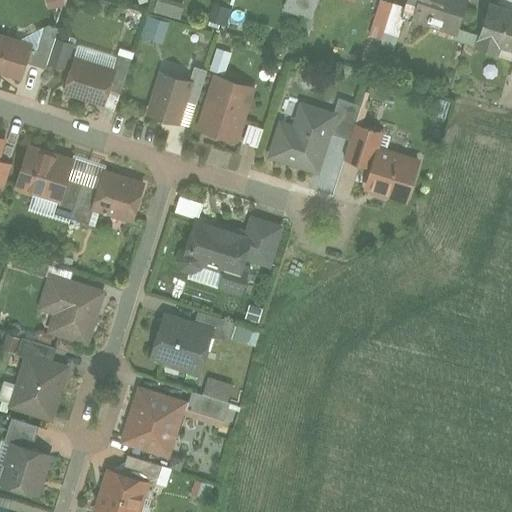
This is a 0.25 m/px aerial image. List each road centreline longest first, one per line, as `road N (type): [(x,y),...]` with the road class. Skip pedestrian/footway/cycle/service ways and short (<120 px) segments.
road 1 (residential): [(59,511),(167,154)]
road 2 (residential): [(0,102),(167,154)]
road 3 (residential): [(167,154),(319,198)]
